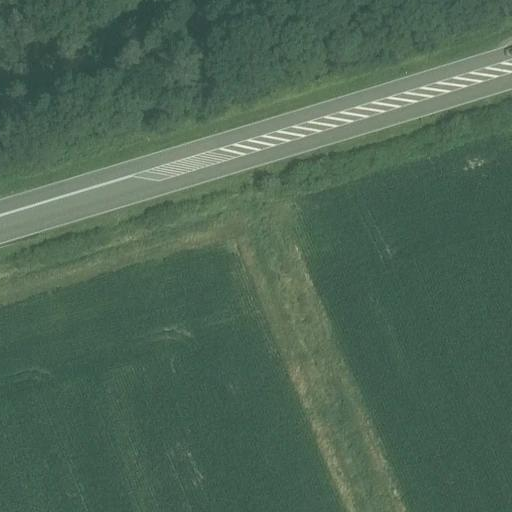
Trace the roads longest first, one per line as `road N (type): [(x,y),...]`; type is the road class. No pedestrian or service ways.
road 1 (trunk): [(511,61),(156,166)]
road 2 (trunk): [(0,214),(156,166)]
